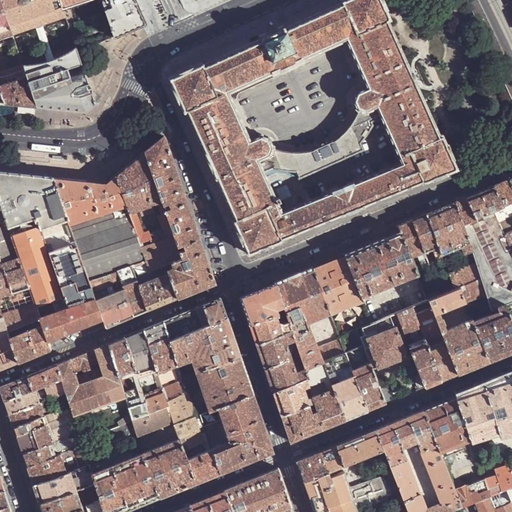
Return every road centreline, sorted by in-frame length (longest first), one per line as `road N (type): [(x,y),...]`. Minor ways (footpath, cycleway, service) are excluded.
road 1 (residential): [(511,163),(235,282)]
road 2 (residential): [(235,282),(0,378)]
road 3 (residential): [(285,453),(511,363)]
road 4 (residential): [(235,282),(151,64)]
road 5 (tertiary): [(0,139),(95,144),(132,106),(151,64)]
road 6 (residential): [(285,453),(229,297),(235,282)]
road 7 (residential): [(148,511),(285,453)]
road 8 (tertiary): [(151,64),(168,46),(275,0)]
